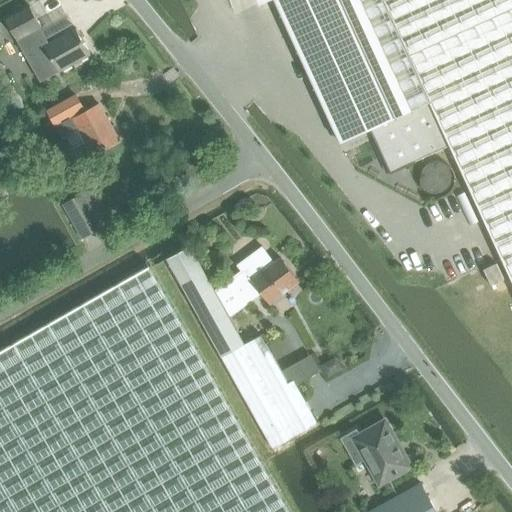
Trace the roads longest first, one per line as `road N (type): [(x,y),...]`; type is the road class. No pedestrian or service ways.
road 1 (unclassified): [(511,480),(264,162)]
road 2 (unclassified): [(264,162),(0,313)]
road 3 (unclassified): [(264,162),(132,0)]
